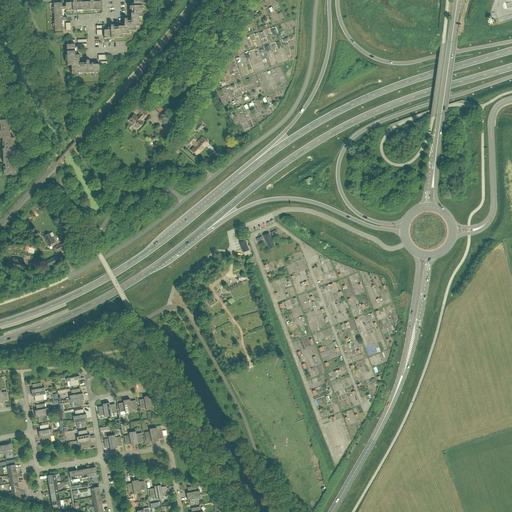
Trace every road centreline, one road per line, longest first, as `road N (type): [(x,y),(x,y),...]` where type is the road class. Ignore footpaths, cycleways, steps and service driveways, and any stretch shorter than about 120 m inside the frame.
road 1 (primary): [(204,228),(294,156),(356,119),(511,67)]
road 2 (primary): [(405,223),(370,219),(343,198),(338,168),(351,139),(398,114),(511,76)]
road 3 (primary): [(511,50),(356,103),(239,177)]
road 4 (primary): [(239,177),(119,271),(0,323)]
road 5 (primary): [(0,341),(109,295),(204,228)]
road 6 (unclassified): [(212,177),(293,108),(311,62),(316,0)]
road 7 (primary): [(204,228),(259,201),(292,198),(404,234)]
road 8 (unclassified): [(212,177),(167,127),(235,0)]
road 9 (primary): [(511,41),(405,63),(380,60),(350,39),(337,0)]
road 10 (primary): [(329,0),(327,54),(313,93),(239,177)]
road 11 (secondary): [(457,0),(433,178)]
road 12 (unclassified): [(65,279),(130,242),(212,177)]
road 13 (tertiary): [(388,409),(412,349),(430,256)]
road 14 (tertiary): [(418,254),(388,409)]
road 15 (tertiary): [(511,99),(491,118),(493,207),(480,227)]
